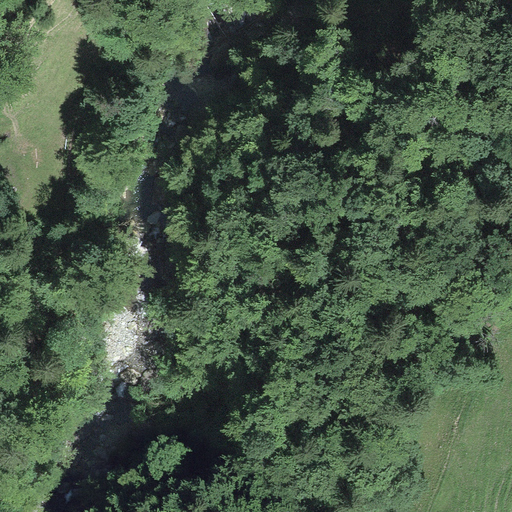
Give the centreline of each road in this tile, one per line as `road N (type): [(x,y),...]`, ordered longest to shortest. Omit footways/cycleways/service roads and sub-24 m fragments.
road 1 (track): [(71,130),(60,254),(19,296)]
road 2 (track): [(0,413),(31,346),(19,296)]
